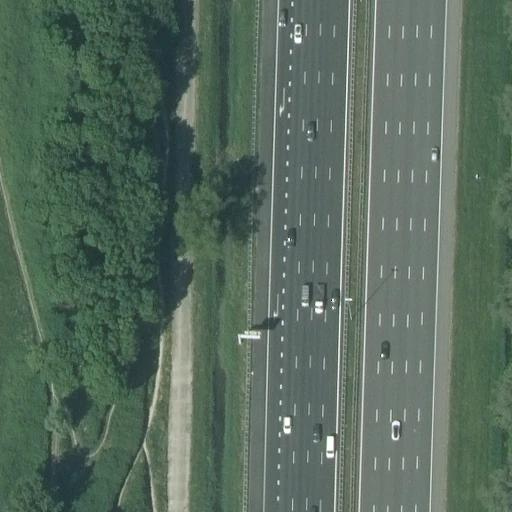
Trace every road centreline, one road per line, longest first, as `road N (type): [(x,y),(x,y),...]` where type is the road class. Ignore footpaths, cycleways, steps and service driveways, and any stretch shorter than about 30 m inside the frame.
road 1 (motorway): [(393,511),(410,0)]
road 2 (motorway): [(321,0),(306,511)]
